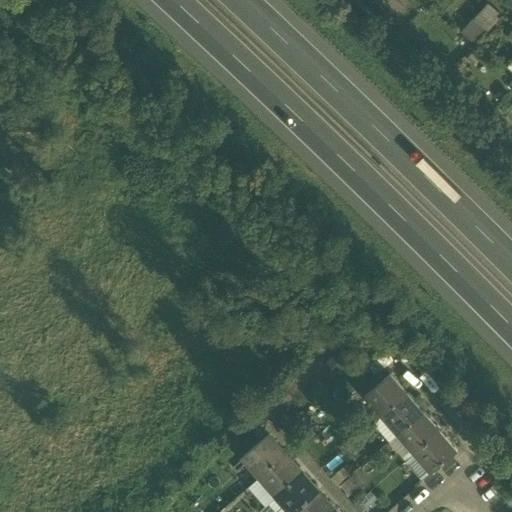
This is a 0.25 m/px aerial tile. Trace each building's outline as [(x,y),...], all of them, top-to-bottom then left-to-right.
[(488,3),(463,30),(472,39),(498,12),(488,3)] [(391,374),(365,395),(382,415),(408,393),(391,374)] [(408,393),(382,415),(399,434),(424,412),(408,393)] [(424,412),(399,434),(415,453),(440,431),(424,412)] [(440,431),(415,453),(432,472),(457,450),(440,431)] [(269,434),(243,457),(260,476),(286,453),(269,434)] [(286,453),(260,476),(277,495),(302,472),(286,453)] [(302,472),(277,495),(292,511),(295,511),(319,491),(302,472)] [(319,491),(295,511),(332,511),(335,509),(319,491)]
